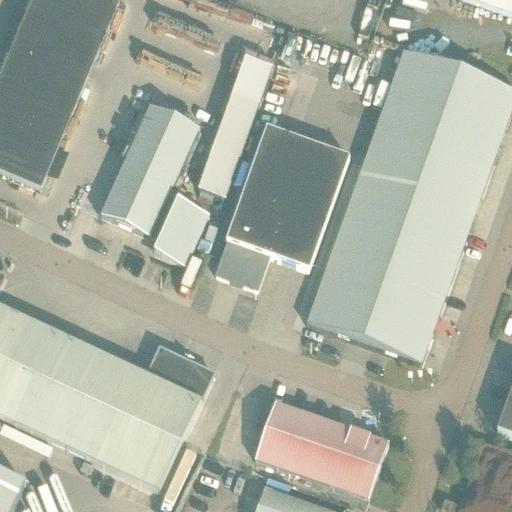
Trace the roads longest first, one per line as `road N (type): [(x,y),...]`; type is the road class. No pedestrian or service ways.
road 1 (unclassified): [(443,428),(271,366),(0,238)]
road 2 (unclassified): [(443,428),(511,228)]
